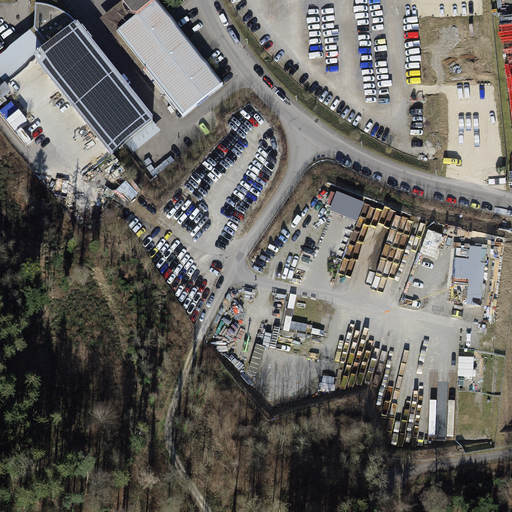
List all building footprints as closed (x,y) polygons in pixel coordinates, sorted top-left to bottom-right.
[(126,0),(100,21),(183,117),(219,88),(154,8),(161,3),(161,0),(126,0)] [(111,158),(154,125),(65,17),(50,10),(33,9),(32,30),(0,55),(0,81),(3,86),(33,63),(111,158)] [(326,209),(359,222),(367,203),(334,190),(326,209)] [(485,307),(488,245),(470,244),(470,259),(458,258),(456,282),(469,283),(468,306),(485,307)] [(456,435),(457,400),(450,400),(450,380),(441,380),(440,400),(431,400),(431,435),(456,435)]
